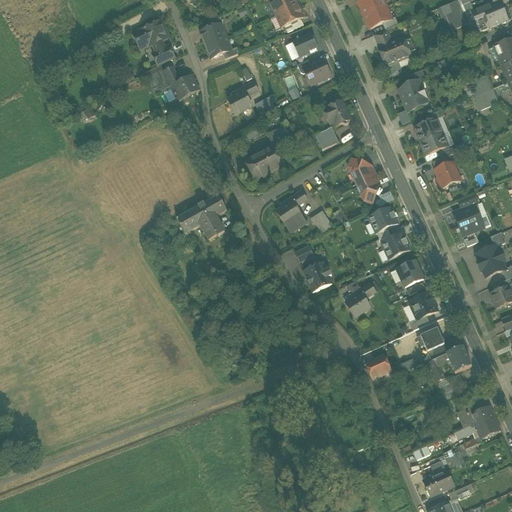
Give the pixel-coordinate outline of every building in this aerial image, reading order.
[(271,7),(277,19),(299,9),(296,3),(294,0),(286,0),(280,3),(274,6),(271,7)] [(362,11),(365,17),(385,9),(381,0),(369,0),(360,4),(359,7),(361,10),(362,11)] [(473,13),(468,0),(463,0),(458,2),(468,26),(468,27),(476,23),(472,14),(473,13)] [(448,6),(451,14),(453,19),(458,30),(468,26),(458,2),(448,6)] [(476,23),(480,34),(490,29),(501,25),(500,24),(510,20),(505,10),(503,10),(501,6),(501,5),(495,7),(493,5),(473,13),(472,14),(476,23)] [(451,14),(448,6),(439,10),(442,18),(444,17),(451,14)] [(271,21),(277,19),(271,7),(265,10),(271,21)] [(245,9),(237,12),(240,19),(247,16),(245,9)] [(301,15),(299,9),(277,19),(282,30),(285,28),(291,26),(300,21),(304,20),(301,15)] [(391,21),(385,9),(365,17),(368,24),(367,25),(369,29),(371,30),(382,25),(391,22),(391,21)] [(208,25),(211,31),(221,27),(223,27),(221,19),(208,25)] [(277,19),(271,21),(276,32),(282,30),(277,19)] [(382,25),(386,32),(387,32),(398,27),(395,19),(391,21),(391,22),(382,25)] [(450,33),(458,30),(453,19),(446,22),(450,33)] [(291,26),(293,32),(303,28),(300,21),(291,26)] [(152,47),(156,55),(165,51),(161,43),(168,40),(162,25),(146,32),(145,30),(133,36),(140,53),(152,47)] [(285,28),(288,35),(293,32),(291,26),(285,28)] [(201,35),(206,48),(226,40),(221,27),(211,31),(201,35)] [(392,45),(387,32),(386,32),(374,37),(379,50),(392,45)] [(311,37),(293,45),(299,60),(318,51),(311,37)] [(231,52),(226,40),(206,48),(211,61),(223,56),(231,53),(231,52)] [(378,51),(385,69),(393,66),(397,71),(400,70),(413,65),(410,59),(411,58),(404,40),(392,45),(379,50),(378,51)] [(498,61),(501,60),(501,59),(511,54),(511,40),(493,48),(493,49),(494,49),(498,60),(498,61)] [(299,60),(293,45),(286,48),(293,63),(299,60)] [(493,49),(493,48),(490,50),(495,62),(498,61),(498,60),(494,49),(493,49)] [(152,57),(158,68),(174,61),(169,49),(165,51),(156,55),(152,57)] [(223,56),(225,62),(239,56),(237,50),(231,52),(231,53),(223,56)] [(511,54),(501,59),(501,60),(508,78),(506,79),(508,84),(511,82),(511,54)] [(501,60),(498,61),(506,79),(508,78),(501,60)] [(300,73),(304,71),(311,68),(308,62),(297,67),(300,73)] [(323,62),(311,68),(304,71),(311,88),(330,79),(323,62)] [(389,77),(401,71),(400,70),(397,71),(393,66),(385,69),(389,77)] [(192,77),(183,82),(179,83),(177,79),(172,69),(162,74),(161,75),(164,80),(157,83),(160,88),(163,93),(172,88),(173,90),(180,103),(200,92),(192,77)] [(144,76),(153,92),(160,88),(157,83),(164,80),(161,75),(162,74),(159,70),(144,76)] [(123,88),(135,80),(130,71),(117,79),(123,88)] [(241,73),(247,83),(251,81),(246,71),(241,73)] [(407,78),(410,87),(419,83),(419,84),(426,81),(422,72),(407,78)] [(467,86),(468,89),(478,84),(488,80),(487,77),(467,86)] [(478,84),(483,95),(492,91),(488,80),(478,84)] [(407,113),(408,115),(417,111),(418,108),(427,104),(419,84),(419,83),(410,87),(411,87),(409,88),(407,90),(402,93),(400,97),(407,113)] [(468,89),(472,99),(483,95),(478,84),(468,89)] [(236,94),(238,97),(245,94),(248,99),(259,93),(254,85),(236,94)] [(171,91),(173,90),(172,88),(163,93),(160,88),(153,92),(155,98),(163,94),(164,95),(171,91)] [(297,90),(289,93),(292,102),(301,99),(297,90)] [(176,100),(171,91),(164,95),(168,104),(176,100)] [(492,91),(483,95),(487,105),(497,101),(492,91)] [(252,108),(248,99),(245,94),(238,97),(228,103),(235,117),(252,108)] [(477,109),(487,105),(483,95),(472,99),(477,109)] [(272,105),(269,99),(255,107),(258,113),(266,108),(272,105)] [(487,105),(477,109),(479,113),(498,105),(497,101),(487,105)] [(465,102),(457,106),(459,112),(468,108),(465,102)] [(334,125),(336,129),(342,126),(343,126),(345,127),(348,126),(349,123),(350,122),(342,104),(324,112),(328,121),(331,120),(334,125)] [(91,108),(83,112),(88,121),(96,117),(91,108)] [(425,119),(428,124),(437,121),(442,119),(444,118),(442,112),(425,119)] [(408,115),(407,113),(398,117),(403,128),(412,124),(408,115)] [(437,121),(443,136),(448,134),(442,119),(437,121)] [(414,130),(421,145),(443,136),(437,121),(428,124),(414,130)] [(278,130),(284,142),(288,140),(282,128),(278,130)] [(267,136),(273,148),(284,142),(278,130),(267,136)] [(316,138),(322,152),(339,145),(332,130),(328,132),(316,138)] [(256,131),(245,137),(249,143),(259,137),(256,131)] [(454,147),(448,134),(443,136),(448,149),(454,147)] [(448,149),(443,136),(421,145),(426,158),(439,152),(448,149)] [(466,144),(456,148),(459,153),(468,150),(466,144)] [(440,155),(442,160),(450,157),(459,153),(456,148),(449,151),(448,149),(439,152),(440,155)] [(245,163),(256,182),(284,167),(284,166),(279,169),(276,162),(268,166),(266,162),(269,160),(271,163),(279,158),(275,149),(257,159),(256,157),(245,163)] [(453,165),(450,157),(442,160),(433,164),(436,172),(453,165)] [(284,166),(279,158),(271,163),(269,160),(266,162),(268,166),(276,162),(279,169),(284,166)] [(349,170),(357,186),(376,178),(372,169),(352,162),(349,170)] [(448,188),(450,192),(457,189),(455,185),(460,183),(453,165),(436,172),(435,172),(438,180),(443,191),(448,188)] [(379,186),(376,178),(357,186),(364,203),(372,206),(379,186)] [(280,208),(281,211),(292,204),(295,209),(307,202),(301,194),(280,208)] [(385,196),(389,204),(394,202),(390,194),(385,196)] [(380,199),(383,207),(389,204),(385,196),(380,199)] [(474,206),(478,205),(474,196),(458,203),(461,211),(474,206)] [(209,243),(217,239),(216,236),(223,232),(216,219),(227,212),(219,197),(192,212),(200,228),(209,243)] [(306,226),(295,209),(292,204),(281,211),(276,214),(290,236),(306,226)] [(481,205),(475,208),(480,220),(486,217),(481,205)] [(474,206),(461,211),(453,215),(463,239),(484,230),(480,220),(475,208),(474,206)] [(393,216),(391,210),(369,220),(371,226),(376,235),(376,236),(377,235),(388,231),(398,226),(395,220),(396,220),(394,215),(393,216)] [(341,211),(334,215),(341,226),(348,221),(341,211)] [(177,221),(185,236),(200,228),(192,212),(177,221)] [(322,214),(317,217),(323,227),(329,224),(322,214)] [(318,231),(323,227),(317,217),(311,221),(318,231)] [(486,217),(480,220),(484,230),(491,227),(486,217)] [(332,229),(329,224),(323,227),(318,231),(321,236),(332,229)] [(370,237),(376,235),(371,226),(366,228),(370,237)] [(377,235),(379,241),(390,236),(388,231),(377,235)] [(490,239),(494,249),(496,248),(506,245),(502,234),(490,239)] [(379,241),(381,247),(382,246),(392,242),(390,236),(379,241)] [(392,242),(382,246),(385,252),(389,262),(410,252),(408,247),(406,242),(405,242),(403,237),(392,242)] [(475,238),(465,242),(467,249),(478,244),(475,238)] [(304,251),(309,260),(313,258),(309,248),(304,251)] [(477,265),(478,266),(480,272),(480,273),(482,272),(486,280),(502,273),(506,271),(503,263),(504,263),(501,255),(500,256),(496,248),(494,249),(476,256),(479,264),(477,265)] [(309,260),(304,251),(295,255),(300,265),(309,260)] [(389,262),(385,252),(378,255),(383,265),(389,262)] [(415,264),(397,272),(402,283),(405,290),(423,282),(415,264)] [(326,272),(322,265),(303,274),(313,295),(332,286),(329,279),(331,277),(329,271),(326,272)] [(511,268),(506,271),(502,273),(506,282),(506,283),(510,281),(511,280),(511,268)] [(396,286),(402,283),(397,272),(391,275),(396,286)] [(493,288),(496,293),(509,288),(509,289),(511,287),(511,285),(510,281),(506,283),(493,288)] [(345,289),(347,294),(351,293),(357,290),(355,285),(345,289)] [(423,285),(407,292),(409,298),(425,290),(423,285)] [(353,297),(355,300),(361,296),(363,299),(367,297),(369,299),(376,294),(371,286),(362,292),(353,297)] [(357,290),(351,293),(353,297),(362,292),(360,288),(357,290)] [(490,296),(496,311),(511,304),(511,296),(509,289),(509,288),(496,293),(490,296)] [(430,295),(409,305),(410,308),(417,322),(417,323),(427,319),(438,313),(435,307),(434,306),(432,303),(433,302),(430,295)] [(346,306),(355,320),(370,310),(365,302),(363,299),(361,296),(355,300),(346,306)] [(410,308),(404,311),(410,326),(417,322),(410,308)] [(511,317),(501,322),(506,333),(511,330),(511,317)] [(410,326),(414,333),(430,326),(427,319),(417,323),(417,322),(410,326)] [(419,349),(422,356),(426,353),(443,346),(436,331),(416,340),(420,349),(419,349)] [(431,363),(431,364),(463,350),(458,339),(443,346),(426,353),(431,363)] [(427,366),(435,383),(437,383),(440,381),(444,380),(438,368),(446,365),(445,362),(447,361),(454,376),(472,368),(463,350),(431,364),(427,366)] [(366,366),(373,382),(388,375),(391,374),(384,358),(366,366)] [(398,368),(402,377),(416,370),(413,362),(398,368)] [(388,375),(391,382),(402,377),(399,371),(391,374),(388,375)] [(407,378),(409,383),(419,378),(416,373),(407,378)] [(441,391),(443,397),(464,388),(459,377),(448,382),(450,387),(441,391)] [(444,381),(444,380),(440,381),(437,383),(441,391),(450,387),(448,382),(448,380),(444,381)] [(468,394),(473,404),(483,399),(479,389),(468,394)] [(463,397),(467,407),(473,404),(468,394),(463,397)] [(471,432),(475,430),(495,421),(496,421),(490,408),(473,416),(470,410),(457,416),(464,432),(470,429),(471,432)] [(501,433),(495,421),(475,430),(477,433),(481,442),(501,433)] [(456,436),(458,441),(472,435),(477,433),(475,430),(471,432),(470,429),(464,432),(456,436)] [(482,445),(481,442),(477,433),(472,435),(475,441),(477,447),(482,445)] [(475,441),(463,446),(466,452),(475,448),(477,447),(475,441)] [(460,455),(466,452),(463,446),(460,448),(460,449),(458,450),(460,455)] [(427,448),(414,454),(418,463),(431,457),(427,448)] [(466,452),(460,455),(462,460),(477,453),(475,448),(466,452)] [(443,455),(446,461),(451,458),(453,458),(451,452),(443,455)] [(453,458),(451,458),(453,463),(456,470),(465,467),(462,460),(460,455),(453,458)] [(444,468),(453,463),(451,458),(446,461),(441,463),(444,468)] [(430,468),(435,479),(446,474),(444,468),(441,463),(430,468)] [(281,481),(288,478),(285,471),(283,465),(275,469),(281,481)] [(424,484),(430,498),(438,495),(439,496),(453,489),(446,474),(435,479),(424,484)] [(449,496),(452,503),(457,501),(461,499),(474,492),(471,486),(449,496)] [(452,503),(449,504),(452,511),(461,511),(457,501),(452,503)] [(428,511),(452,511),(449,504),(449,503),(428,511)]
